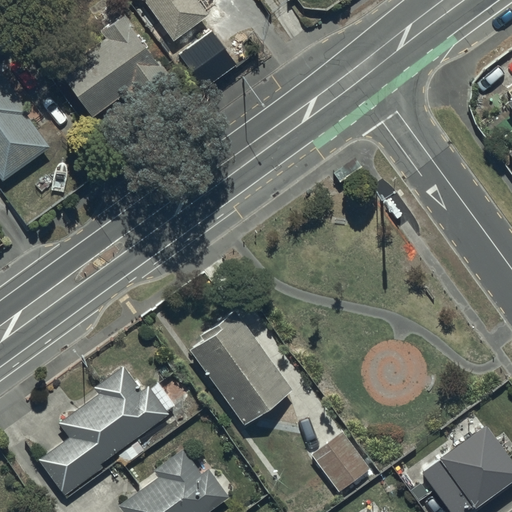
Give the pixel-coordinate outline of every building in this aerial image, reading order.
[(144,0),(161,21),(149,30),(159,44),(169,36),(173,41),(209,14),(205,8),(206,8),(206,7),(207,6),(208,5),(208,4),(209,3),(209,2),(210,2),(210,1),(210,0),(144,0)] [(158,62),(122,13),(53,65),(92,118),(125,93),(134,104),(172,75),(161,60),(158,62)] [(212,30),(180,54),(204,87),(237,64),(212,30)] [(0,177),(2,180),(50,146),(28,114),(30,113),(0,70),(0,177)] [(203,339),(190,348),(244,426),(294,391),(236,307),(199,333),(203,339)] [(65,496),(105,467),(102,463),(117,452),(124,462),(144,448),(137,438),(169,416),(165,411),(175,404),(159,381),(142,393),(123,366),(94,386),(99,393),(59,420),(71,437),(39,460),(65,496)] [(457,511),(511,471),(511,454),(485,418),(421,465),(456,511),(457,511)] [(370,468),(343,430),(312,453),(339,490),(370,468)] [(200,473),(181,448),(152,469),(158,479),(118,508),(120,511),(211,511),(230,498),(208,467),(200,473)]
